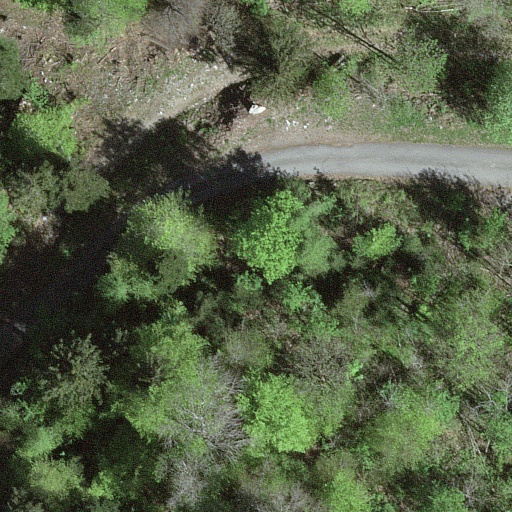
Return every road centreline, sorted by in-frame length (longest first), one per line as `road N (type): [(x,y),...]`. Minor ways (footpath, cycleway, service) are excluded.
road 1 (track): [(511,29),(327,14),(75,190),(39,304)]
road 2 (track): [(511,167),(468,161),(302,168),(210,182),(0,337)]
